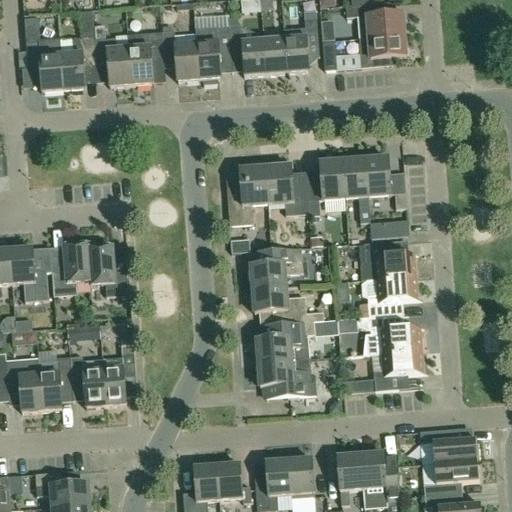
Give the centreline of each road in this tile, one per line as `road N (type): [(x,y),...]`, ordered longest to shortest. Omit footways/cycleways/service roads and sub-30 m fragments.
road 1 (residential): [(194,125),(204,346),(162,439)]
road 2 (residential): [(162,439),(449,414)]
road 3 (residential): [(449,414),(437,173),(431,155),(406,147)]
road 4 (residential): [(438,102),(194,125)]
road 5 (residential): [(194,125),(163,116),(14,127)]
road 6 (residential): [(0,450),(162,439)]
road 7 (residential): [(14,127),(7,0)]
